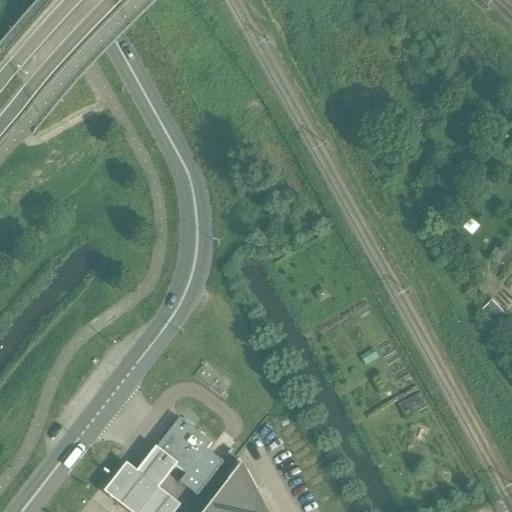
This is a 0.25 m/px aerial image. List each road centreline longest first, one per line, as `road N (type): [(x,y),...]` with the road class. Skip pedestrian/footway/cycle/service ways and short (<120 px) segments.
road 1 (tertiary): [(195,217),(194,264),(167,325),(22,511)]
road 2 (tertiary): [(195,217),(190,183),(91,0)]
road 3 (secondary): [(0,125),(117,0)]
